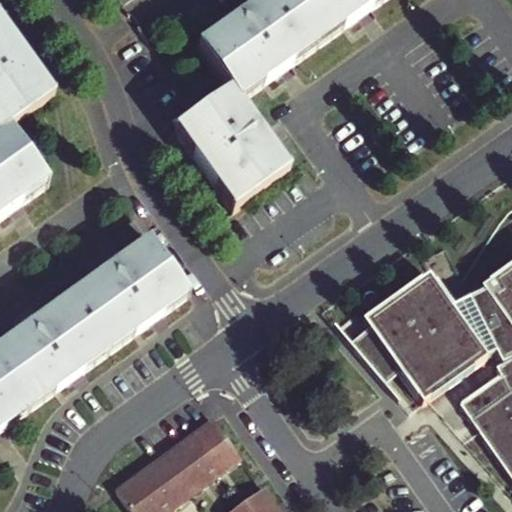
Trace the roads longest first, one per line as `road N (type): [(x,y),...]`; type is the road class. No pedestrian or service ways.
road 1 (residential): [(251,333),(511,152)]
road 2 (residential): [(66,511),(98,447),(222,353)]
road 3 (residential): [(0,326),(162,212)]
road 4 (residential): [(440,511),(378,424),(308,473)]
road 5 (residential): [(57,0),(103,70),(138,170)]
road 6 (residential): [(138,170),(0,270)]
road 7 (residential): [(162,212),(251,333)]
road 8 (residential): [(308,473),(222,353)]
